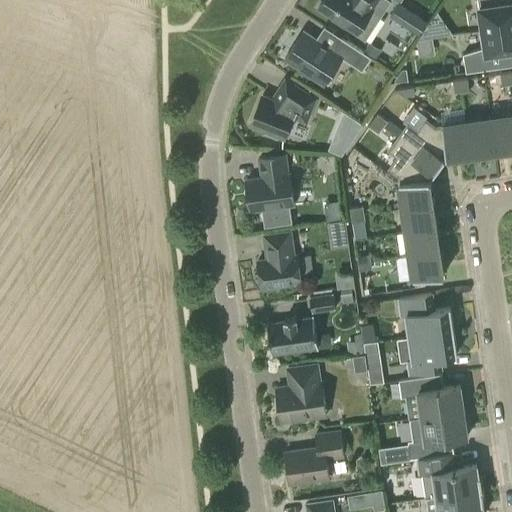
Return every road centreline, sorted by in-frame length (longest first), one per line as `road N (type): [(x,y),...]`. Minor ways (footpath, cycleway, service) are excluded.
road 1 (residential): [(256,511),(207,162),(223,84),(276,0)]
road 2 (residential): [(511,424),(482,221),(496,202),(511,200)]
